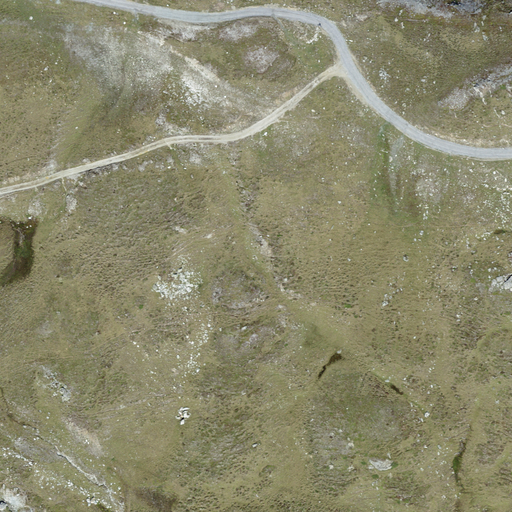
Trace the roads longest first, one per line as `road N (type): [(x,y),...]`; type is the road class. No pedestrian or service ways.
road 1 (track): [(99,0),(203,19),(269,11),(307,17),(328,28),(360,85),(405,129),(456,150),(511,154)]
road 2 (track): [(349,68),(226,152),(171,150),(0,199)]
